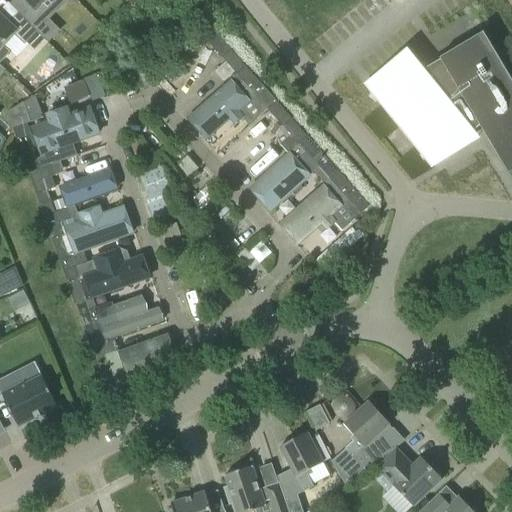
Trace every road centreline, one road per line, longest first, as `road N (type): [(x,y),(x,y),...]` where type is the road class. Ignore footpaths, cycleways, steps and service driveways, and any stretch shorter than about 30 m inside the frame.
road 1 (residential): [(250,301),(283,268),(283,244),(151,97),(119,108),(110,119),(113,132),(179,319),(189,336),(207,336)]
road 2 (unclassified): [(0,495),(285,352)]
road 3 (residential): [(414,205),(248,0)]
road 4 (unclassified): [(374,325),(418,350),(511,447)]
road 5 (residential): [(374,325),(384,269),(414,205)]
